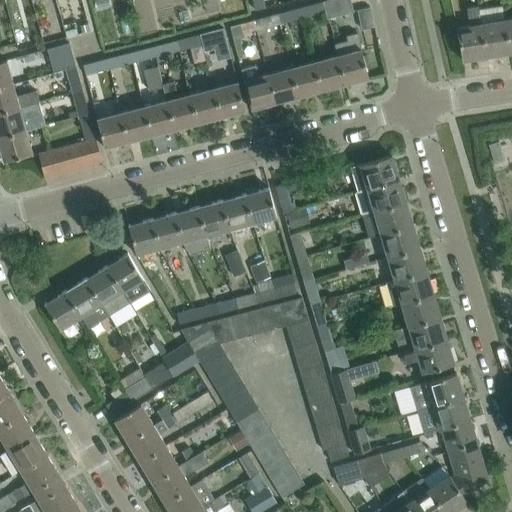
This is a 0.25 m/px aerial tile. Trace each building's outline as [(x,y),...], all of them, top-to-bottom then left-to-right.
[(349,0),(325,0),(323,1),(326,11),(327,17),(352,10),(349,0)] [(326,11),(323,1),(300,7),(302,17),(326,11)] [(485,55),(480,24),(477,6),(467,8),(469,25),(456,27),(462,59),(485,55)] [(302,17),(300,7),(277,13),(279,23),(302,17)] [(279,23),(277,13),(253,19),(256,29),(279,23)] [(256,29),(253,19),(230,25),(232,35),(256,29)] [(509,51),(504,20),(480,24),(485,55),(509,51)] [(222,28),(199,33),(202,43),(224,37),(222,28)] [(334,44),(337,54),(345,84),(345,83),(358,79),(358,80),(368,78),(361,49),(361,48),(357,32),(346,35),(347,40),(334,44)] [(202,43),(199,33),(176,40),(178,49),(202,43)] [(178,49),(176,40),(153,46),(155,55),(178,49)] [(68,42),(55,46),(62,69),(66,68),(75,65),(68,42)] [(47,43),(21,49),(25,67),(51,61),(47,43)] [(155,55),(153,46),(129,52),(132,61),(155,55)] [(132,61),(129,52),(106,58),(109,67),(132,61)] [(345,84),(337,54),(314,60),(322,89),(335,85),(335,87),(345,84)] [(109,67),(106,58),(82,64),(85,74),(109,67)] [(0,85),(13,82),(13,83),(25,79),(23,70),(11,74),(7,59),(0,60),(0,85)] [(322,89),(314,60),(291,66),(299,95),(312,91),(312,93),(322,90),(322,89)] [(82,90),(75,65),(66,68),(62,69),(55,71),(56,72),(66,69),(72,92),(82,90)] [(158,65),(144,69),(150,90),(164,86),(163,84),(158,65)] [(275,103),(267,73),(259,75),(256,65),(241,69),(243,79),(251,109),(252,108),(252,107),(265,104),(266,105),(275,103)] [(299,95),(291,66),(267,73),(275,103),(276,102),(275,101),(288,98),(289,99),(299,96),(299,95)] [(198,123),(190,93),(179,96),(175,81),(163,84),(164,86),(167,99),(166,99),(174,129),(184,126),(183,125),(197,122),(197,123),(198,123)] [(237,81),(213,87),(221,117),(230,114),(230,113),(243,110),(243,111),(244,110),(237,81)] [(36,90),(17,95),(13,83),(13,82),(0,85),(0,111),(20,106),(38,101),(36,90)] [(221,117),(213,87),(190,93),(198,123),(207,120),(207,119),(220,116),(220,117),(221,117)] [(88,113),(82,90),(72,92),(79,116),(88,113)] [(174,129),(166,99),(143,105),(151,135),(160,132),(160,131),(173,128),(174,129)] [(151,135),(143,105),(120,111),(127,140),(127,141),(137,138),(137,137),(150,134),(150,135),(151,135)] [(42,113),(23,119),(20,106),(0,111),(0,136),(26,130),(45,124),(42,113)] [(127,140),(120,111),(96,117),(104,147),(114,145),(114,143),(127,140)] [(94,135),(88,113),(79,116),(85,137),(94,135)] [(32,153),(26,130),(0,136),(0,147),(1,151),(0,150),(0,151),(2,161),(32,153)] [(95,137),(84,141),(90,163),(102,160),(95,137)] [(90,163),(84,141),(72,144),(78,167),(90,163)] [(505,141),(490,145),(495,165),(511,160),(505,141)] [(78,167),(72,144),(61,147),(67,170),(78,167)] [(67,170),(61,147),(49,150),(55,173),(67,170)] [(55,173),(49,150),(38,153),(44,176),(55,173)] [(357,190),(368,187),(398,178),(391,154),(350,167),(357,190)] [(408,199),(404,186),(401,187),(398,178),(368,187),(357,190),(355,191),(362,214),(374,210),(405,201),(405,200),(408,199)] [(275,186),(283,212),(292,209),(284,183),(275,186)] [(268,187),(258,189),(259,190),(245,194),(245,193),(243,193),(252,224),(276,217),(268,187)] [(252,224),(243,193),(235,195),(235,197),(222,200),(222,199),(221,199),(229,230),(252,224)] [(229,230),(221,199),(212,202),(212,203),(199,206),(199,205),(197,205),(205,236),(229,230)] [(412,224),(405,201),(374,210),(381,233),(412,224)] [(205,236),(197,205),(189,208),(189,209),(176,212),(176,211),(174,211),(182,242),(184,247),(189,254),(208,249),(205,236)] [(311,222),(306,207),(287,213),(292,228),(311,222)] [(182,242),(174,211),(165,214),(166,215),(153,218),(152,217),(151,218),(159,248),(182,242)] [(159,248),(151,218),(142,220),(143,221),(129,225),(129,223),(128,224),(136,254),(159,248)] [(419,248),(412,224),(381,233),(388,257),(419,248)] [(305,256),(298,232),(289,235),(296,258),(305,256)] [(426,271),(419,248),(388,257),(395,280),(426,271)] [(236,249),(225,254),(234,275),(245,271),(236,249)] [(127,252),(118,257),(119,258),(107,265),(106,264),(105,265),(128,303),(150,290),(127,252)] [(276,252),(264,257),(271,275),(283,270),(276,252)] [(312,279),(305,256),(296,258),(303,281),(312,279)] [(128,303),(105,265),(98,270),(98,271),(87,278),(86,277),(85,277),(108,315),(128,303)] [(432,293),(426,271),(395,280),(386,282),(392,305),(402,302),(432,293)] [(108,315),(85,277),(77,282),(78,283),(66,290),(65,289),(65,290),(81,316),(83,315),(89,326),(108,315)] [(310,305),(319,302),(312,279),(303,281),(310,305)] [(276,297),(273,287),(271,280),(253,284),(255,292),(254,293),(257,302),(276,297)] [(297,292),(294,282),(273,287),(276,297),(297,292)] [(81,316),(65,290),(57,295),(57,296),(46,303),(45,302),(44,302),(60,329),(81,316)] [(257,302),(254,293),(235,297),(237,307),(257,302)] [(439,316),(432,293),(402,302),(408,325),(439,316)] [(237,307),(235,297),(215,303),(218,312),(237,307)] [(302,297),(280,302),(268,305),(274,328),(286,325),(309,319),(302,297)] [(326,325),(319,302),(310,305),(317,328),(326,325)] [(218,312),(215,303),(192,309),(195,318),(218,312)] [(274,328),(268,305),(258,308),(264,331),(274,328)] [(264,331),(258,308),(246,311),(252,334),(264,331)] [(195,318),(192,309),(176,313),(179,322),(195,318)] [(252,334),(246,311),(235,314),(241,337),(252,334)] [(241,337),(235,314),(224,317),(230,340),(241,337)] [(446,339),(439,316),(408,325),(409,326),(394,331),(401,352),(446,339)] [(230,340),(224,317),(180,328),(197,356),(219,343),(219,342),(230,340)] [(312,330),(309,319),(286,325),(289,336),(312,330)] [(332,347),(326,325),(317,328),(323,349),(332,347)] [(315,342),(312,330),(289,336),(292,348),(315,342)] [(453,362),(446,339),(401,352),(405,362),(418,358),(422,372),(453,362)] [(203,366),(225,353),(219,342),(219,343),(197,356),(203,366)] [(319,353),(315,342),(292,348),(296,359),(319,353)] [(172,376),(198,360),(188,343),(162,358),(167,367),(172,376)] [(333,348),(332,347),(323,349),(330,373),(339,370),(350,367),(344,345),(333,348)] [(210,377),(232,364),(225,353),(203,366),(210,377)] [(322,364),(319,353),(296,359),(299,370),(322,364)] [(216,388),(238,374),(232,364),(210,377),(216,388)] [(325,375),(322,364),(299,370),(303,381),(325,375)] [(350,368),(347,368),(350,378),(359,376),(356,365),(350,367),(350,368)] [(152,388),(172,376),(167,367),(147,379),(152,388)] [(350,368),(350,367),(339,370),(330,373),(337,397),(339,402),(356,397),(350,378),(347,368),(350,368)] [(426,382),(411,386),(418,409),(463,396),(456,372),(426,381),(426,382)] [(223,399),(245,386),(238,374),(216,388),(223,399)] [(329,387),(325,375),(303,381),(306,393),(329,387)] [(0,398),(9,392),(0,376),(0,398)] [(132,400),(152,388),(147,379),(127,391),(132,400)] [(229,410),(252,396),(245,386),(223,399),(229,410)] [(332,398),(329,387),(306,393),(309,404),(332,398)] [(110,413),(132,400),(127,391),(105,404),(110,413)] [(0,426),(22,413),(9,392),(0,398),(0,426)] [(236,421),(258,407),(252,396),(229,410),(236,421)] [(433,404),(418,409),(425,433),(440,428),(442,428),(470,419),(463,396),(433,404)] [(356,398),(356,397),(339,402),(341,406),(347,429),(357,427),(349,400),(356,398)] [(335,409),(332,398),(309,404),(313,415),(335,409)] [(114,419),(126,439),(153,424),(140,403),(114,419)] [(162,419),(170,414),(165,405),(157,410),(162,419)] [(242,431),(265,418),(258,407),(236,421),(241,430),(242,431)] [(339,421),(335,409),(313,415),(316,427),(339,421)] [(34,433),(22,413),(0,426),(0,435),(8,449),(34,433)] [(139,460),(165,445),(159,433),(176,423),(170,414),(162,419),(153,424),(126,439),(139,460)] [(249,442),(271,429),(265,418),(242,431),(249,442)] [(480,454),(470,419),(442,428),(448,450),(456,448),(459,461),(480,454)] [(342,432),(339,421),(316,427),(319,438),(342,432)] [(370,448),(363,425),(357,427),(347,429),(354,453),(370,448)] [(256,453),(278,440),(271,429),(249,442),(250,443),(256,453)] [(240,431),(232,435),(239,448),(247,443),(240,431)] [(345,443),(342,432),(319,438),(323,449),(326,448),(345,443)] [(0,453),(0,467),(14,459),(21,470),(47,454),(34,433),(8,449),(0,453)] [(262,464),(284,451),(278,440),(256,453),(262,464)] [(416,441),(403,445),(406,455),(419,451),(416,441)] [(349,455),(345,443),(326,448),(330,460),(349,455)] [(178,466),(165,445),(139,460),(152,482),(178,466)] [(406,455),(403,445),(381,452),(384,461),(406,455)] [(187,460),(194,456),(189,447),(181,452),(187,460)] [(487,479),(480,454),(459,461),(456,448),(448,450),(455,473),(451,476),(463,495),(487,479)] [(164,501),(190,486),(183,474),(207,459),(202,451),(194,456),(187,460),(178,466),(152,482),(164,501)] [(269,475),(291,461),(284,451),(262,464),(269,475)] [(216,472),(222,481),(242,469),(248,479),(258,473),(246,452),(236,458),(237,460),(216,472)] [(384,461),(381,452),(356,459),(359,468),(384,461)] [(63,482),(47,454),(21,470),(28,481),(0,497),(0,510),(33,491),(44,484),(48,491),(63,482)] [(347,472),(359,468),(356,459),(333,466),(338,483),(349,480),(347,472)] [(275,485),(297,472),(291,461),(269,475),(275,485)] [(304,483),(297,472),(275,485),(282,496),(304,483)] [(450,511),(467,501),(463,495),(451,476),(449,474),(430,487),(446,511),(450,511)] [(170,511),(193,511),(203,506),(214,500),(202,479),(190,486),(164,501),(170,511)] [(63,511),(77,504),(63,482),(48,491),(44,484),(33,491),(37,498),(14,511),(35,511),(43,508),(45,511),(63,511)] [(267,486),(246,500),(253,511),(257,511),(276,501),(267,486)] [(446,511),(430,487),(409,500),(417,511),(446,511)] [(214,500),(203,506),(193,511),(218,511),(226,507),(219,497),(214,500)] [(417,511),(409,500),(392,511),(417,511)]
